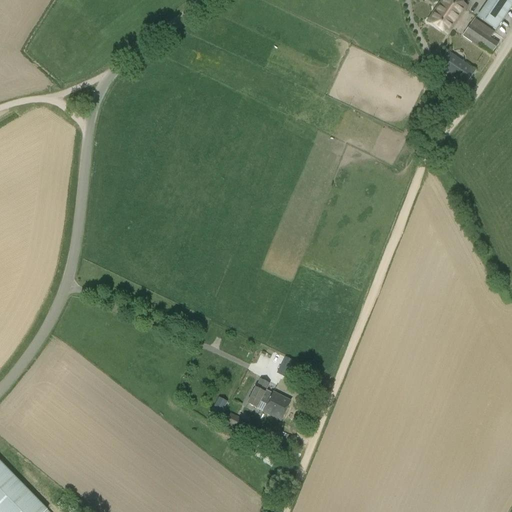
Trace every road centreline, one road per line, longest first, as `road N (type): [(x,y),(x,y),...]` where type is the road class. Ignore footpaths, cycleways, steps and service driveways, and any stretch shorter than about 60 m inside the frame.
road 1 (track): [(286,511),(419,165),(511,35)]
road 2 (unclassified): [(0,404),(47,346),(71,295),(96,98),(109,73),(207,0)]
